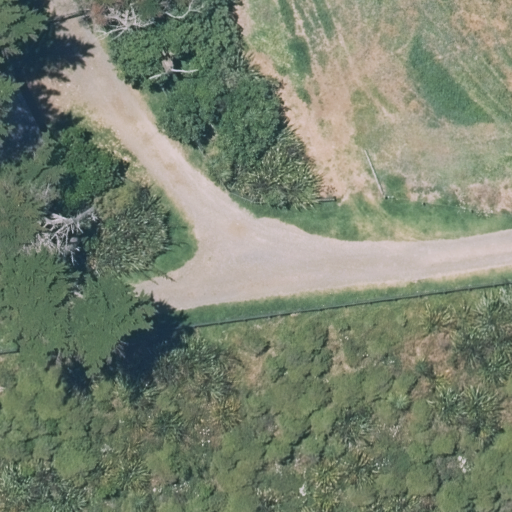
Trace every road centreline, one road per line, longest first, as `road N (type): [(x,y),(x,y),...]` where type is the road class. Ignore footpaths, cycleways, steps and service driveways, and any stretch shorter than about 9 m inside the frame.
road 1 (track): [(0,322),(299,272)]
road 2 (track): [(299,272),(511,251)]
